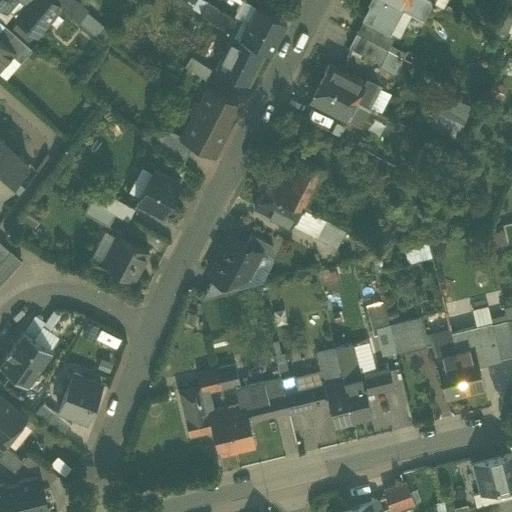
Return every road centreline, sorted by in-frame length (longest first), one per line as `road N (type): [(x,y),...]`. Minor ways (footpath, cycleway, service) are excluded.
road 1 (residential): [(321,0),(151,326)]
road 2 (residential): [(511,423),(288,478)]
road 3 (residential): [(151,326),(98,468),(106,511)]
road 4 (residential): [(151,326),(68,290),(30,299),(0,325)]
road 5 (residential): [(288,478),(153,511)]
